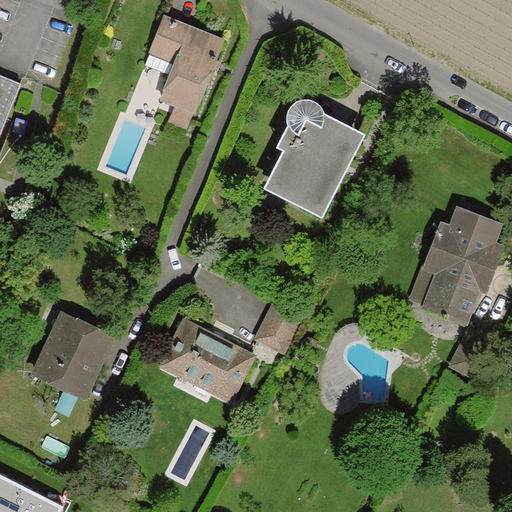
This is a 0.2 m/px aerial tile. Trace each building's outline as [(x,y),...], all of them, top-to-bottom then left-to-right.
[(224,41),(161,16),(146,53),(169,62),(155,99),(173,106),(164,127),(186,136),(224,41)] [(0,134),(21,83),(0,74),(0,134)] [(283,113),(282,126),(269,149),(278,154),(262,189),(315,219),(360,136),(317,115),(314,107),(301,104),(288,105),(283,113)] [(501,222),(457,206),(443,245),(432,241),(407,310),(461,330),(474,293),(482,296),(499,251),(491,248),(501,222)] [(302,317),(271,302),(251,343),(282,358),(302,317)] [(111,339),(56,314),(25,380),(81,405),(111,339)] [(255,359),(180,323),(157,372),(231,408),(255,359)] [(497,339),(471,326),(449,369),(476,382),(497,339)] [(55,511),(53,511),(47,510),(41,511),(43,507),(0,486),(0,511),(55,511)]
